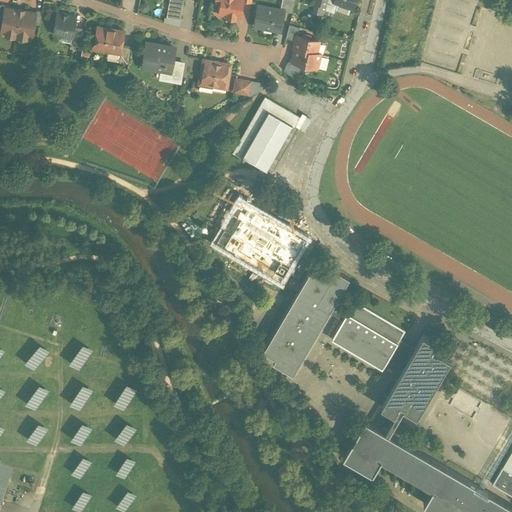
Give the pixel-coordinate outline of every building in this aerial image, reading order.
[(184,0),(181,0),(169,0),(167,14),(181,16),(184,0)] [(216,0),(216,2),(219,2),(217,10),(220,10),(220,11),(227,12),(226,16),(236,18),(237,12),(241,9),(242,0),(216,0)] [(295,0),(282,0),(280,9),(285,9),(285,10),(292,12),(295,0)] [(399,0),(386,47),(435,61),(437,57),(453,0),(399,0)] [(462,2),(455,0),(453,0),(437,57),(446,59),(462,2)] [(334,4),(327,2),(326,6),(325,9),(334,12),(338,2),(335,1),(334,4)] [(323,5),(315,3),(313,11),(320,13),(323,5)] [(280,9),(258,4),(254,25),(280,30),(281,23),(282,23),(285,10),(285,9),(280,9)] [(18,7),(18,8),(6,6),(5,6),(4,17),(2,29),(7,29),(6,33),(15,35),(15,33),(19,33),(19,35),(27,37),(28,33),(33,34),(35,22),(36,12),(36,11),(24,10),(24,8),(18,7)] [(76,14),(58,11),(55,23),(54,24),(53,29),(54,30),(54,32),(63,33),(64,32),(72,34),(73,34),(74,27),(76,14)] [(300,26),(289,23),(286,37),(296,39),(297,34),(298,34),(300,26)] [(125,30),(99,25),(95,47),(120,51),(121,51),(122,44),(125,30)] [(84,28),(74,27),(73,34),(72,34),(71,41),(73,44),(81,45),(84,28)] [(310,35),(308,34),(306,34),(304,34),(302,36),(298,34),(297,34),(296,39),(294,46),(296,47),(293,59),(292,60),(302,62),(304,63),(304,65),(306,66),(308,67),(310,66),(312,65),(317,66),(321,53),(316,51),(319,40),(310,38),(310,35)] [(175,46),(147,41),(144,63),(163,66),(163,68),(167,69),(171,70),(173,59),(175,46)] [(132,46),(122,44),(121,51),(120,51),(119,60),(129,61),(132,46)] [(220,60),(215,59),(215,60),(204,58),(200,81),(214,84),(227,86),(231,63),(220,61),(220,60)] [(302,62),(292,60),(293,59),(290,58),(284,69),(298,79),(302,62)] [(183,61),(173,59),(171,70),(167,69),(166,77),(180,80),(183,61)] [(251,80),(236,77),(234,90),(249,93),(251,80)] [(214,84),(200,81),(199,88),(212,91),(213,89),(214,84)] [(300,117),(265,97),(233,152),(244,158),(245,156),(266,168),(291,124),(294,126),(300,117)] [(210,239),(280,279),(281,276),(306,233),(238,192),(210,239)] [(394,414),(385,430),(364,418),(343,455),(372,473),(381,459),(431,488),(423,503),(439,511),(511,511),(511,504),(481,487),(474,482),(446,466),(441,463),(432,458),(417,449),(389,432),(403,408),(417,416),(424,404),(427,399),(428,396),(450,359),(437,351),(436,352),(432,350),(436,342),(424,335),(423,334),(415,347),(408,343),(400,338),(405,329),(354,299),(347,312),(334,304),(348,280),(349,277),(336,269),(332,276),(327,273),(327,272),(314,264),(300,288),(263,350),(276,357),(273,362),(293,373),(329,311),(342,319),(331,338),(382,368),(385,363),(400,373),(381,406),(394,414)] [(511,450),(493,482),(511,493),(511,450)] [(0,468),(0,508),(12,472),(0,468)]
